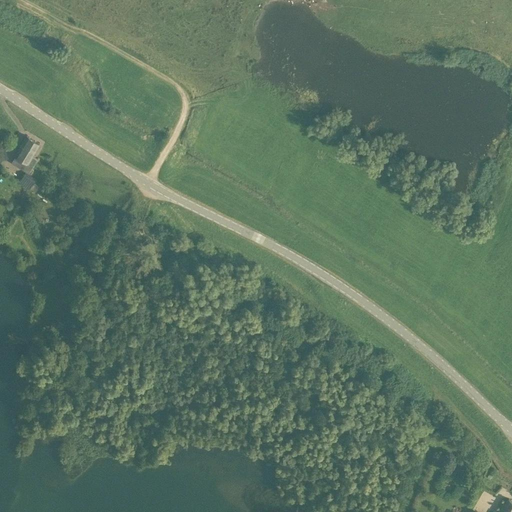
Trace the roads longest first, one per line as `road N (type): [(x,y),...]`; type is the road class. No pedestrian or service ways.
road 1 (unclassified): [(511,428),(427,349),(317,267),(167,194),(0,88)]
road 2 (track): [(148,183),(186,113),(185,96),(23,0)]
road 3 (track): [(0,40),(57,89),(78,143)]
